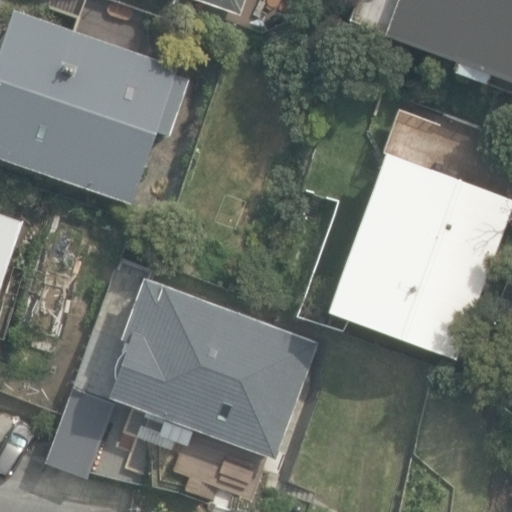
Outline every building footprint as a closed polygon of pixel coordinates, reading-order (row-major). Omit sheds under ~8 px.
[(201,0),(239,13),(243,0),(201,0)] [(511,0),(384,0),(376,24),(457,50),(450,71),(483,82),(485,74),(511,82),(511,0)] [(0,151),(127,195),(152,125),(164,129),(184,72),(171,67),(174,61),(8,3),(0,24),(0,151)] [(511,196),(381,147),(320,307),(453,358),(511,204),(511,196)] [(0,264),(17,216),(0,209),(0,264)] [(191,418),(274,448),(316,335),(143,271),(122,329),(127,331),(107,387),(164,407),(158,424),(185,435),(191,418)] [(37,463),(79,478),(108,402),(66,386),(37,463)]
